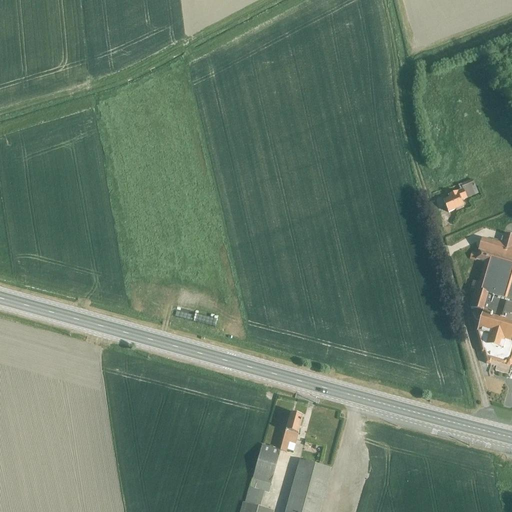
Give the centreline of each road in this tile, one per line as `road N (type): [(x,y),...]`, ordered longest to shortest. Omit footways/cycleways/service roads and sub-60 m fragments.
road 1 (primary): [(0,298),(511,438)]
road 2 (track): [(483,431),(487,406),(424,195)]
